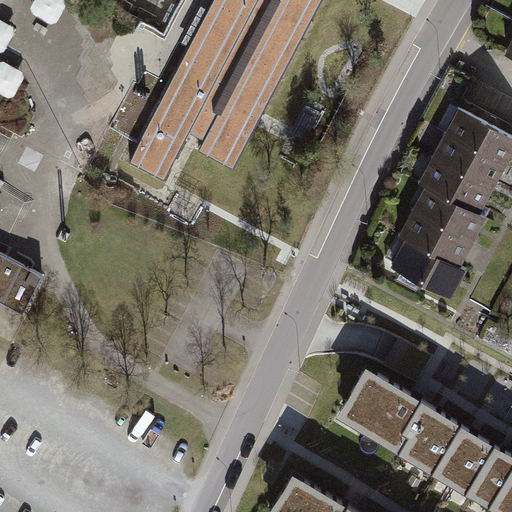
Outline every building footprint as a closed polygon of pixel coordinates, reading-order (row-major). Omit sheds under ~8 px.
[(180,0),(173,14),(148,61),(113,128),(124,133),(120,140),(135,147),(129,158),(164,177),(189,129),(204,136),(198,147),(233,165),(320,0),(180,0)] [(0,22),(0,55),(5,58),(19,32),(0,22)] [(0,94),(15,103),(29,76),(3,62),(0,67),(0,94)] [(452,135),(500,161),(505,163),(509,155),(504,152),(511,138),(511,134),(465,109),(452,135)] [(500,161),(452,135),(438,159),(487,185),(492,188),(496,179),(491,177),(500,161)] [(478,201),(487,185),(438,159),(425,184),(431,187),(478,212),(483,204),(478,201)] [(431,187),(418,212),(467,237),(472,240),(477,231),(472,229),(480,213),(478,212),(431,187)] [(0,250),(0,209),(1,208),(0,207),(0,298),(23,310),(43,274),(0,250)] [(467,237),(418,212),(405,236),(459,265),(463,256),(458,253),(467,237)] [(460,265),(459,265),(405,236),(399,233),(386,256),(392,260),(392,261),(403,267),(397,278),(417,289),(423,278),(452,293),(456,284),(452,281),(460,265)] [(423,399),(366,365),(352,389),(364,395),(351,417),(396,444),(423,399)] [(466,425),(423,399),(396,444),(438,470),(466,425)] [(499,445),(466,425),(438,470),(472,490),(499,445)] [(511,475),(511,452),(499,445),(472,490),(495,504),(511,475)] [(361,511),(293,471),(279,494),(290,501),(283,511),(361,511)] [(511,511),(511,475),(495,504),(508,511),(511,511)]
